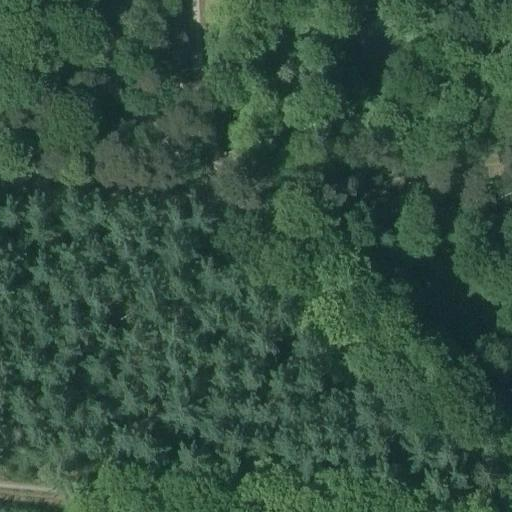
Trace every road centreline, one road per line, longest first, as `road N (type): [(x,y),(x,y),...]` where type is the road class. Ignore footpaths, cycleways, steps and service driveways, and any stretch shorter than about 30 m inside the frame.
road 1 (unclassified): [(511,489),(257,231)]
road 2 (track): [(257,231),(29,0)]
road 3 (track): [(0,495),(207,511)]
